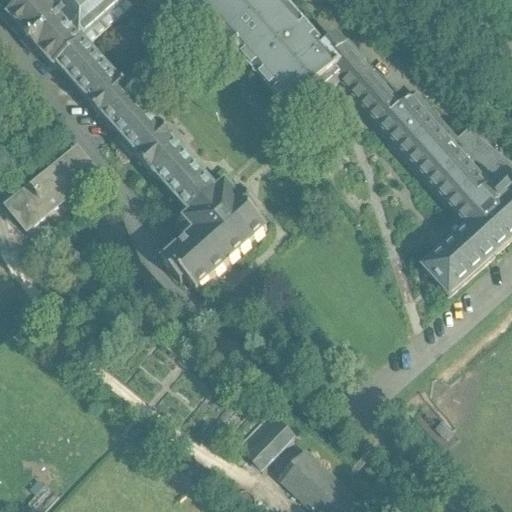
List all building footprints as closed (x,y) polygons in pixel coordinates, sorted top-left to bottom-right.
[(417,100),(409,106),(401,113),(337,42),(335,42),(332,45),(323,36),(315,43),(277,0),(0,0),(0,20),(3,23),(7,20),(53,73),(57,70),(117,138),(113,142),(131,161),(135,158),(189,219),(185,223),(196,234),(160,266),(179,288),(184,283),(195,296),(266,234),(255,221),(259,218),(239,195),(235,199),(225,187),(216,195),(83,45),(127,5),(128,7),(135,0),(139,0),(151,13),(164,0),(185,0),(297,127),(341,88),(469,232),(434,262),(433,261),(422,271),(449,301),(495,260),(494,259),(511,243),(511,191),(511,193),(507,189),(501,194),(496,189),(511,174),(511,172),(470,136),(467,136),(457,145),(417,100)] [(409,106),(417,100),(416,99),(416,98),(415,98),(414,98),(412,97),(411,98),(409,99),(408,100),(408,102),(407,102),(407,103),(407,104),(408,105),(408,106),(409,106)] [(77,157),(8,213),(27,237),(96,181),(77,157)] [(261,477),(294,442),(270,419),(237,454),(261,477)] [(362,511),(364,510),(340,488),(304,455),(277,484),(306,511),(362,511)] [(187,460),(170,481),(191,497),(208,477),(187,460)] [(234,508),(235,509),(236,510),(237,511),(249,511),(251,511),(252,510),(253,508),(254,506),(254,505),(254,503),(253,501),(252,499),(252,498),(251,497),(250,496),(249,495),(247,494),(244,494),(242,494),(240,495),(239,495),(238,496),(236,497),(235,499),(234,501),(234,502),(234,503),(233,505),(234,507),(234,508)]
